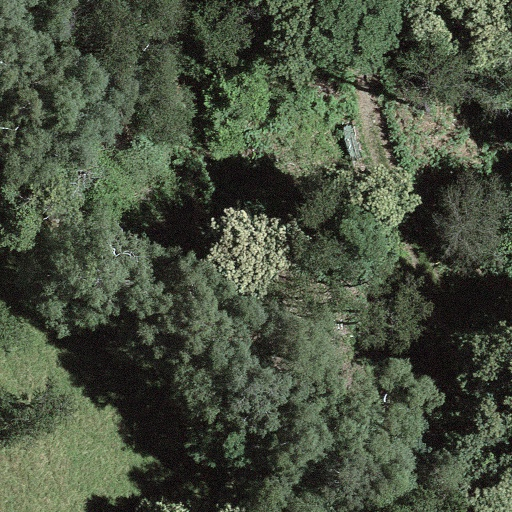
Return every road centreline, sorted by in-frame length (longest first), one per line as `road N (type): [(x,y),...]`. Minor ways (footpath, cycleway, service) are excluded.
road 1 (track): [(373,0),(379,169),(488,421),(511,501)]
road 2 (track): [(296,511),(0,140)]
